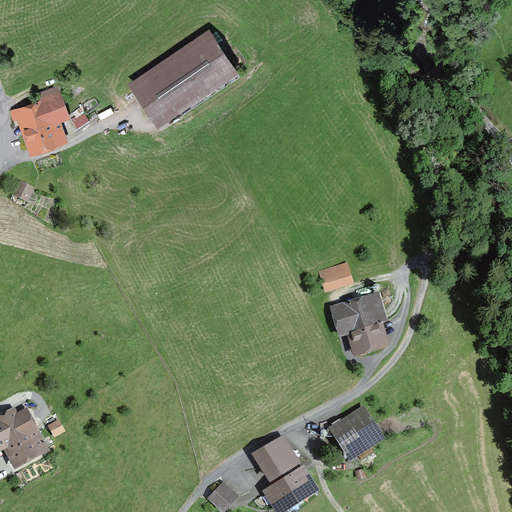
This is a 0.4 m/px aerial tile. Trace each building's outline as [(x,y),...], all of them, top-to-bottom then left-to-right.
[(209,34),(134,85),(158,119),(233,69),(209,34)] [(45,98),(19,108),(34,148),(65,136),(58,118),(66,115),(57,90),(43,95),(45,98)] [(21,184),(16,193),(25,198),(30,188),(21,184)] [(345,265),(321,272),(327,289),(351,282),(345,265)] [(373,296),(332,309),(340,336),(352,333),(357,351),(382,343),(376,325),(381,323),(373,296)] [(15,410),(0,418),(0,449),(7,445),(16,462),(45,446),(25,412),(18,416),(15,410)] [(363,410),(334,429),(344,443),(338,447),(345,459),(380,436),(363,410)] [(49,422),(55,435),(67,429),(61,416),(49,422)] [(255,455),(271,478),(297,462),(282,439),(255,455)] [(302,470),(269,491),(280,509),(286,505),(313,488),(302,470)] [(224,485),(210,499),(221,510),(235,495),(224,485)]
